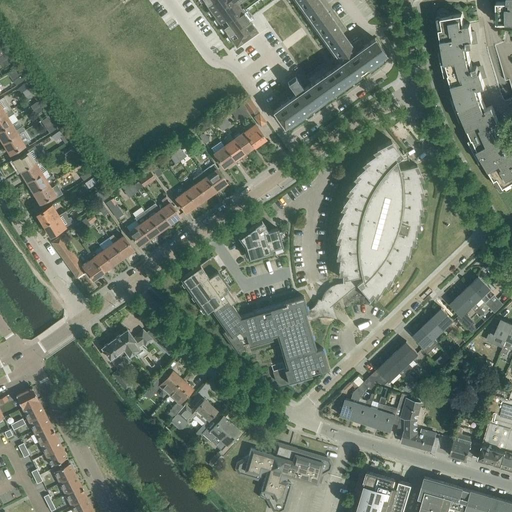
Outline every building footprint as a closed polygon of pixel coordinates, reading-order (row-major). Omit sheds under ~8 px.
[(145,35),(177,15),(168,0),(153,0),(132,14),(145,35)] [(204,0),(237,45),(245,39),(257,30),(246,15),(238,3),(242,0),(297,0),(336,54),(341,62),(304,88),(296,77),(288,82),(296,94),(293,96),(292,97),(278,107),(273,110),(274,111),(284,126),(289,123),(291,121),(292,120),(300,115),(386,53),(375,38),(369,42),(368,42),(363,46),(358,39),(351,44),(319,0),(204,0)] [(511,0),(507,0),(507,1),(496,1),(497,22),(497,19),(506,19),(506,22),(511,22),(511,0)] [(462,13),(448,15),(448,14),(448,13),(448,12),(447,11),(446,10),(445,10),(444,9),(443,9),(442,10),(441,10),(440,10),(439,11),(439,12),(438,13),(438,14),(438,15),(440,28),(439,28),(443,51),(444,50),(446,61),(445,62),(446,62),(449,73),(448,73),(455,95),(456,95),(459,106),(459,107),(459,106),(464,117),(463,117),(472,138),(473,138),(478,148),(477,149),(478,149),(484,158),(483,159),(495,179),(496,178),(502,189),(503,190),(504,191),(505,191),(506,191),(507,191),(508,191),(509,191),(509,190),(510,190),(511,189),(511,188),(511,187),(511,186),(511,185),(511,184),(510,182),(511,180),(511,146),(511,147),(509,144),(505,146),(500,137),(495,128),(500,126),(498,122),(503,120),(499,112),(496,113),(492,105),(487,108),(482,98),(479,87),(485,86),(482,77),(485,76),(483,67),(478,68),(477,65),(473,66),(470,56),(468,46),(472,45),(472,41),(477,41),(475,31),(472,32),(470,23),(464,24),(462,13)] [(177,76),(195,63),(181,43),(185,39),(179,31),(147,53),(155,64),(164,58),(177,76)] [(0,61),(11,55),(9,51),(0,56),(0,61)] [(11,55),(0,61),(0,62),(4,67),(11,62),(14,60),(11,55)] [(16,85),(24,80),(20,75),(13,80),(16,85)] [(29,87),(26,82),(18,88),(22,93),(29,87)] [(34,110),(45,102),(44,100),(43,100),(43,99),(42,97),(41,98),(40,95),(36,98),(38,101),(31,106),(34,110)] [(0,116),(12,109),(4,96),(0,98),(0,116)] [(251,113),(252,112),(257,108),(249,98),(243,102),(251,113)] [(45,111),(49,108),(45,103),(46,103),(45,102),(34,110),(37,114),(44,110),(45,111)] [(249,116),(247,112),(242,105),(232,112),(237,119),(243,115),(246,119),(249,116)] [(267,122),(260,112),(257,108),(252,112),(255,115),(254,116),(261,126),(267,122)] [(0,130),(12,124),(8,117),(14,113),(12,109),(0,116),(0,130)] [(227,127),(231,124),(227,118),(225,118),(225,117),(224,117),(222,114),(220,116),(227,127)] [(53,121),(49,116),(42,120),(46,126),(53,121)] [(222,130),(227,127),(220,116),(216,119),(219,122),(218,122),(219,123),(218,124),(222,130)] [(50,133),(58,128),(54,123),(47,128),(50,133)] [(245,131),(255,145),(265,138),(255,123),(245,131)] [(22,126),(16,130),(12,124),(0,130),(0,137),(3,143),(18,134),(25,130),(22,126)] [(60,130),(52,135),(55,140),(63,135),(60,130)] [(245,152),(255,145),(245,131),(235,138),(245,152)] [(203,133),(199,135),(205,143),(210,140),(205,133),(204,134),(203,133)] [(25,145),(20,138),(18,134),(3,143),(10,154),(25,145)] [(200,264),(181,278),(206,312),(213,307),(214,309),(213,310),(226,329),(223,331),(236,350),(243,344),(242,339),(247,338),(249,345),(273,338),(272,335),(277,334),(287,367),(284,367),(273,371),(275,378),(277,381),(281,383),(285,383),(289,382),(320,373),(320,371),(329,369),(322,347),(316,349),(308,320),(319,317),(321,317),(323,316),(324,316),(326,316),(328,316),(329,317),(331,317),(333,318),(333,317),(332,317),(331,317),(331,316),(330,316),(329,316),(330,307),(342,296),(351,289),(357,284),(369,299),(369,300),(372,296),(377,290),(380,293),(388,279),(391,281),(398,266),(401,268),(406,252),(409,254),(412,237),(415,239),(416,222),(420,223),(419,206),(422,207),(419,190),(423,190),(418,174),(421,174),(417,165),(417,164),(416,164),(417,165),(404,168),(401,156),(403,154),(391,140),(393,138),(392,136),(389,138),(378,147),(381,149),(374,154),(367,159),(370,161),(357,172),(360,174),(349,187),(352,188),(343,202),(347,203),(339,218),(343,218),(337,234),(340,234),(336,250),(340,250),(338,267),(342,266),(342,278),(345,277),(345,282),(344,282),(343,282),(342,282),(340,282),(339,283),(337,283),(335,284),(334,284),(332,285),(331,286),(329,287),(328,288),(327,289),(325,291),(324,292),(324,294),(323,295),(322,297),(322,299),(321,300),(318,300),(319,299),(318,298),(318,300),(317,301),(316,303),(316,304),(315,305),(314,306),(312,307),(311,308),(310,309),(308,310),(305,301),(303,296),(299,281),(246,296),(236,300),(229,290),(228,288),(230,287),(218,270),(211,275),(209,271),(206,271),(205,271),(200,264)] [(203,145),(197,137),(192,140),(198,148),(203,145)] [(235,160),(245,152),(235,138),(225,146),(235,160)] [(42,158),(39,154),(34,146),(27,150),(28,151),(14,160),(20,171),(35,162),(42,158)] [(224,167),(235,160),(225,146),(214,153),(224,167)] [(175,153),(180,161),(188,155),(183,147),(175,153)] [(68,157),(75,152),(73,148),(65,153),(68,157)] [(78,156),(81,154),(79,151),(76,153),(75,152),(68,157),(71,162),(79,157),(78,156)] [(176,164),(180,161),(175,153),(172,155),(173,156),(171,157),(176,164)] [(27,182),(42,172),(35,162),(20,171),(27,182)] [(217,190),(227,182),(217,169),(218,168),(214,162),(203,171),(206,176),(217,190)] [(163,173),(157,165),(152,169),(157,177),(163,173)] [(53,175),(50,176),(47,170),(42,172),(27,182),(33,192),(48,183),(56,179),(53,175)] [(87,170),(80,175),(84,180),(92,175),(89,171),(88,171),(87,170)] [(145,186),(156,178),(150,170),(139,179),(140,180),(144,185),(145,186)] [(206,197),(217,190),(206,176),(196,183),(206,197)] [(93,177),(85,182),(89,188),(97,182),(93,177)] [(137,190),(144,185),(140,180),(133,185),(133,184),(130,181),(126,183),(134,194),(138,191),(137,190)] [(57,184),(51,187),(48,183),(33,192),(40,203),(49,198),(51,200),(59,195),(62,192),(57,184)] [(129,198),(134,194),(126,183),(122,186),(125,189),(124,190),(129,198)] [(196,205),(206,197),(196,183),(186,190),(196,205)] [(186,212),(196,205),(186,190),(176,198),(186,212)] [(104,193),(96,198),(100,203),(108,197),(105,194),(104,193)] [(180,216),(175,208),(166,196),(162,200),(165,205),(160,209),(170,223),(180,216)] [(111,199),(106,202),(117,218),(124,214),(117,204),(115,205),(111,199)] [(170,223),(160,209),(155,203),(145,210),(160,231),(170,223)] [(44,224),(59,215),(52,204),(37,214),(44,224)] [(109,212),(104,204),(99,208),(104,215),(109,212)] [(150,238),(160,231),(145,210),(135,217),(139,224),(150,238)] [(65,226),(70,223),(66,211),(59,215),(44,224),(50,235),(65,226)] [(82,220),(87,227),(91,224),(86,217),(82,220)] [(265,225),(263,222),(262,220),(239,236),(245,245),(249,258),(271,252),(270,249),(282,245),(277,228),(268,230),(265,226),(265,225)] [(139,245),(150,238),(139,224),(129,231),(139,245)] [(124,235),(117,240),(113,234),(109,237),(113,242),(124,257),(134,249),(124,235)] [(54,246),(64,239),(61,235),(51,242),(54,246)] [(57,251),(67,243),(64,239),(54,246),(57,251)] [(113,264),(124,257),(113,242),(103,250),(113,264)] [(61,256),(71,249),(67,243),(57,251),(61,256)] [(113,264),(103,250),(100,246),(90,253),(103,271),(113,264)] [(65,261),(75,254),(71,249),(61,256),(65,261)] [(93,279),(103,271),(90,253),(86,256),(89,260),(82,264),(72,271),(77,278),(87,270),(93,279)] [(69,267),(79,259),(75,254),(65,261),(69,267)] [(72,271),(82,264),(79,259),(69,267),(72,271)] [(495,312),(503,304),(498,299),(494,303),(485,294),(491,289),(479,276),(469,285),(485,302),(495,312)] [(480,307),(485,302),(469,285),(460,294),(472,306),(481,316),(485,312),(480,307)] [(466,312),(472,306),(460,294),(450,303),(460,314),(457,317),(473,333),(477,329),(473,324),(475,322),(466,312)] [(453,320),(449,314),(442,307),(432,316),(444,329),(453,320)] [(434,338),(444,329),(432,316),(423,325),(434,338)] [(495,324),(489,338),(504,345),(506,339),(507,339),(511,327),(511,322),(501,318),(498,326),(495,324)] [(425,347),(434,338),(423,325),(413,335),(425,347)] [(511,349),(511,327),(507,339),(500,355),(505,357),(506,354),(507,354),(509,348),(511,349)] [(127,329),(115,338),(129,357),(140,349),(138,347),(143,343),(145,345),(152,338),(143,329),(136,336),(134,338),(127,329)] [(458,334),(452,329),(448,334),(453,339),(458,334)] [(486,337),(482,347),(488,350),(490,346),(495,349),(498,342),(497,342),(492,340),(486,337)] [(102,347),(115,365),(123,360),(120,356),(122,355),(126,362),(130,359),(129,357),(115,338),(102,347)] [(444,347),(448,343),(443,338),(439,342),(444,347)] [(419,353),(413,348),(407,341),(397,350),(409,363),(419,353)] [(408,372),(413,367),(409,363),(397,350),(387,359),(400,371),(416,389),(420,385),(408,372)] [(390,381),(400,371),(387,359),(372,374),(380,382),(384,384),(392,387),(390,381)] [(417,363),(413,367),(422,377),(427,373),(425,370),(417,363)] [(114,373),(126,390),(132,385),(120,368),(114,373)] [(169,395),(183,379),(173,370),(160,385),(155,381),(144,392),(150,397),(160,386),(169,395)] [(372,387),(377,383),(370,376),(354,391),(351,400),(346,398),(341,415),(353,419),(360,398),(361,397),(365,392),(370,386),(372,387)] [(176,415),(183,406),(180,403),(193,388),(183,379),(169,395),(177,402),(170,410),(176,415)] [(404,387),(403,390),(409,392),(414,387),(409,382),(404,387)] [(477,443),(473,455),(479,457),(478,457),(495,462),(502,464),(501,466),(511,468),(511,390),(509,389),(494,385),(487,407),(484,419),(489,420),(482,444),(477,443)] [(26,405),(38,399),(32,387),(20,393),(17,395),(16,395),(18,399),(22,407),(26,405)] [(378,427),(386,404),(388,397),(390,389),(387,388),(384,397),(382,396),(380,402),(373,400),(366,423),(378,427)] [(366,423),(373,400),(375,394),(372,393),(370,399),(367,400),(360,398),(353,419),(366,423)] [(399,425),(408,397),(408,394),(402,393),(398,408),(386,404),(378,427),(391,431),(393,423),(399,425)] [(8,400),(6,395),(0,398),(0,401),(1,403),(8,400)] [(421,431),(420,431),(418,431),(418,429),(416,429),(416,427),(418,427),(418,423),(417,423),(417,420),(418,420),(418,417),(417,417),(418,414),(419,414),(423,401),(408,397),(399,425),(396,434),(403,436),(402,441),(432,449),(433,445),(436,446),(439,437),(435,435),(436,432),(422,428),(421,431)] [(202,433),(208,426),(212,422),(209,419),(217,410),(205,398),(203,400),(202,398),(192,410),(185,404),(183,406),(176,415),(171,420),(170,419),(168,422),(170,424),(172,422),(179,428),(183,428),(195,414),(205,422),(196,433),(199,436),(202,433)] [(32,417),(44,411),(38,399),(26,405),(22,407),(28,419),(32,417)] [(38,428),(50,422),(44,411),(32,417),(28,419),(34,430),(38,428)] [(223,448),(233,437),(240,430),(223,415),(211,429),(208,426),(202,433),(212,441),(214,439),(217,442),(216,444),(222,450),(223,448)] [(19,426),(25,423),(23,418),(17,421),(19,426)] [(14,429),(19,426),(17,421),(11,424),(13,427),(14,429)] [(44,440),(56,434),(50,422),(38,428),(34,430),(40,442),(44,440)] [(473,436),(462,433),(464,427),(458,425),(450,455),(466,459),(473,436)] [(13,435),(10,429),(5,431),(5,432),(7,437),(8,437),(13,435)] [(45,453),(62,445),(56,434),(44,440),(40,442),(45,453)] [(21,451),(27,448),(24,442),(18,445),(21,451)] [(51,465),(68,457),(62,445),(45,453),(51,465)] [(270,501),(275,509),(279,510),(284,508),(291,482),(286,481),(288,475),(317,484),(320,473),(324,474),(324,471),(325,471),(329,469),(331,464),(329,460),(279,445),(276,455),(251,448),(248,459),(244,458),(244,461),(243,460),(239,463),(237,468),(240,472),(259,477),(260,472),(266,474),(260,496),(271,499),(270,501)] [(29,454),(27,448),(21,451),(24,457),(29,454)] [(215,467),(224,458),(218,452),(209,461),(215,467)] [(60,483),(76,474),(70,462),(58,469),(54,471),(57,477),(60,482),(60,483)] [(34,477),(40,474),(37,468),(37,469),(31,471),(34,477)] [(403,511),(412,483),(400,480),(398,487),(394,486),(396,479),(367,470),(354,511),(403,511)] [(43,480),(40,474),(34,477),(37,483),(43,480)] [(70,492),(82,486),(76,474),(60,483),(66,494),(70,492)] [(511,511),(511,501),(432,478),(425,476),(418,497),(423,498),(419,511),(448,511),(450,506),(472,511),(511,511)] [(75,504),(88,498),(82,486),(70,492),(66,494),(72,506),(75,504)] [(52,501),(48,494),(44,496),(47,503),(52,501)] [(87,511),(94,509),(88,498),(75,504),(72,506),(74,511),(87,511)] [(51,510),(56,508),(52,501),(47,503),(51,510)]
